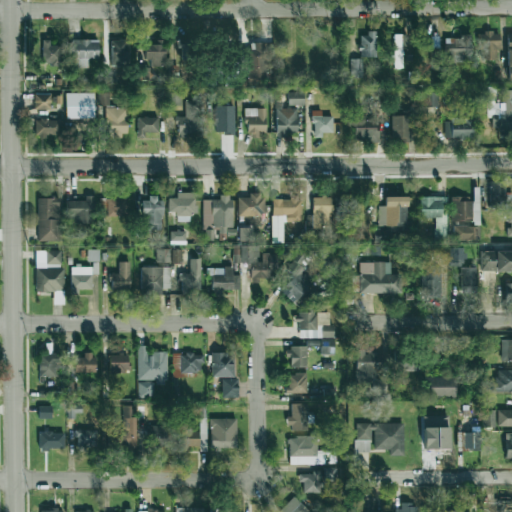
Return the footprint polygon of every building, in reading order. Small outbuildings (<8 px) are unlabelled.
[(479,60),(499,59),(498,32),(478,32),(479,60)] [(376,33),(360,33),(360,57),(376,57),(376,33)] [(407,49),(407,34),(392,34),(393,68),(402,68),(401,49),(407,49)] [(469,37),(445,37),(445,62),(470,62),(469,37)] [(98,39),(72,40),(72,67),(88,67),(87,58),(98,58),(98,39)] [(128,66),(128,40),(111,39),(111,65),(128,66)] [(181,59),(196,59),(196,39),(177,39),(177,48),(182,48),(181,59)] [(147,66),(165,66),(164,41),(147,42),(147,66)] [(246,42),(247,83),(265,83),(264,42),(246,42)] [(266,61),(274,60),(272,43),(264,44),(266,61)] [(60,66),(61,45),(47,44),(46,65),(60,66)] [(350,78),(362,78),(361,58),(350,59),(350,78)] [(150,79),(150,67),(138,68),(138,80),(150,79)] [(487,101),(486,112),(511,113),(511,90),(501,90),(500,102),(487,101)] [(287,105),(303,105),(303,93),(288,92),(287,105)] [(34,109),(50,109),(50,93),(34,93),(34,109)] [(65,93),(66,118),(94,118),(94,93),(65,93)] [(109,105),(109,93),(98,93),(97,105),(109,105)] [(180,105),(179,93),(168,94),(168,97),(170,97),(170,105),(180,105)] [(437,93),(426,93),(426,106),(437,106),(437,93)] [(199,101),(184,101),(185,116),(177,116),(177,133),(200,133),(199,101)] [(296,108),(281,108),(281,102),(275,102),(276,137),(287,137),(287,133),(296,133),(296,108)] [(234,106),(215,106),(215,133),(234,133),(234,106)] [(127,134),(127,108),(107,107),(106,133),(127,134)] [(265,135),(265,108),(246,108),(245,135),(265,135)] [(332,116),(320,116),(320,110),(312,110),(312,137),(322,137),(322,133),(332,133),(332,116)] [(390,116),(391,142),(410,141),(409,115),(390,116)] [(157,117),(136,118),(137,134),(158,134),(157,117)] [(60,120),(35,119),(34,135),(59,136),(60,120)] [(473,119),(444,119),(444,138),(472,138),(473,119)] [(353,140),(377,141),(378,120),(354,120),(353,140)] [(511,120),(491,120),(491,128),(498,128),(498,132),(511,133),(511,120)] [(489,207),(504,208),(504,181),(490,181),(489,207)] [(168,198),(168,212),(177,212),(177,221),(189,221),(189,213),(195,213),(195,192),(176,193),(176,198),(168,198)] [(237,197),(237,216),(264,216),(263,193),(248,193),(249,197),(237,197)] [(219,199),(202,200),(203,230),(232,230),(231,194),(219,195),(219,199)] [(85,200),(65,201),(65,217),(74,216),(74,223),(93,222),(93,195),(85,196),(85,200)] [(408,196),(385,197),(385,206),(378,206),(379,230),(408,229),(408,196)] [(419,217),(435,218),(434,240),(445,241),(446,209),(446,197),(420,196),(419,217)] [(475,222),(476,197),(451,196),(450,222),(475,222)] [(161,197),(148,198),(148,200),(142,200),(143,229),(162,229),(161,197)] [(272,199),(271,216),(280,216),(280,221),(301,221),(301,197),(290,197),(290,199),(272,199)] [(329,197),(312,197),(312,215),(307,215),(307,227),(330,227),(329,197)] [(37,241),(59,240),(58,198),(37,198),(37,241)] [(106,216),(125,216),(126,199),(107,198),(106,216)] [(454,240),(479,240),(478,225),(454,226),(454,240)] [(252,227),(238,227),(239,241),(252,241),(252,227)] [(185,244),(185,231),(170,232),(170,244),(185,244)] [(461,267),(461,248),(448,247),(448,266),(461,267)] [(156,262),(170,263),(170,249),(156,249),(156,262)] [(181,249),(172,249),(172,264),(181,264),(181,249)] [(276,253),(258,254),(258,249),(241,250),(242,262),(250,261),(251,283),(259,282),(259,278),(269,277),(269,271),(277,270),(276,253)] [(62,250),(35,251),(35,292),(62,291),(62,250)] [(98,250),(87,250),(87,261),(99,261),(98,250)] [(300,271),(312,259),(302,250),(285,268),(294,276),(282,289),(295,301),(313,283),(300,271)] [(511,271),(511,251),(480,251),(479,271),(511,271)] [(200,259),(189,258),(189,273),(181,273),(181,294),(200,294),(200,259)] [(129,262),(118,262),(118,273),(110,273),(111,291),(130,290),(129,262)] [(360,293),(401,292),(401,274),(390,274),(390,262),(359,262),(360,293)] [(440,297),(441,265),(421,265),(420,297),(440,297)] [(91,289),(91,267),(71,266),(70,289),(91,289)] [(170,289),(171,268),(141,266),(140,292),(162,293),(162,288),(170,289)] [(239,275),(232,275),(232,267),(210,268),(210,291),(240,290),(239,275)] [(461,293),(476,293),(475,267),(460,267),(461,293)] [(297,337),(333,338),(333,325),(329,325),(329,312),(297,312),(297,337)] [(320,353),(333,353),(333,339),(320,339),(320,353)] [(511,339),(500,340),(501,361),(511,361),(511,339)] [(138,380),(155,380),(155,385),(166,384),(166,351),(149,352),(149,345),(137,345),(138,380)] [(306,347),(285,347),(285,358),(290,358),(289,367),(306,367),(306,347)] [(381,352),(357,351),(356,378),(380,379),(381,352)] [(94,372),(94,352),(83,353),(83,357),(74,357),(75,373),(94,372)] [(234,353),(211,352),(211,376),(233,377),(234,353)] [(39,353),(39,376),(58,377),(59,354),(39,353)] [(172,367),(179,367),(180,353),(173,353),(172,367)] [(202,354),(180,353),(180,371),(202,372),(202,354)] [(109,372),(128,372),(128,354),(109,355),(109,372)] [(403,373),(403,370),(417,369),(417,359),(393,359),(393,373),(403,373)] [(511,370),(496,370),(496,379),(490,379),(490,392),(511,392),(511,370)] [(287,394),(306,393),(306,373),(286,373),(287,394)] [(455,377),(425,376),(424,397),(454,397),(455,377)] [(237,378),(221,378),(221,397),(238,397),(237,378)] [(138,397),(153,397),(153,382),(137,382),(138,397)] [(323,389),(323,398),(334,398),(334,388),(323,389)] [(50,419),(51,402),(39,402),(38,418),(50,419)] [(290,403),(290,417),(288,417),(288,430),(307,430),(306,421),(308,421),(307,403),(290,403)] [(67,418),(74,418),(74,412),(81,412),(82,405),(68,405),(67,418)] [(122,431),(112,431),(112,446),(135,446),(136,406),(122,406),(122,431)] [(511,409),(496,409),(496,426),(511,426),(511,409)] [(482,427),(494,427),(494,410),(483,410),(482,427)] [(235,448),(236,418),(210,418),(210,448),(235,448)] [(145,439),(154,438),(155,448),(166,447),(165,423),(145,424),(145,439)] [(355,423),(355,439),(372,439),(372,449),(388,449),(388,456),(403,455),(403,423),(355,423)] [(206,425),(199,425),(199,430),(178,430),(178,450),(189,450),(188,446),(199,446),(200,451),(206,451),(206,425)] [(96,430),(76,430),(75,449),(96,449),(96,430)] [(478,431),(456,432),(457,450),(479,450),(478,431)] [(64,432),(38,432),(38,448),(64,448),(64,432)] [(369,453),(369,440),(354,440),(354,452),(369,453)] [(336,467),(323,467),(323,479),(336,479),(336,467)] [(301,493),(320,493),(319,472),(301,473),(301,493)] [(358,511),(373,511),(373,494),(358,494),(358,511)] [(279,511),(309,511),(293,497),(279,511)] [(393,503),(392,511),(416,511),(416,503),(393,503)]
